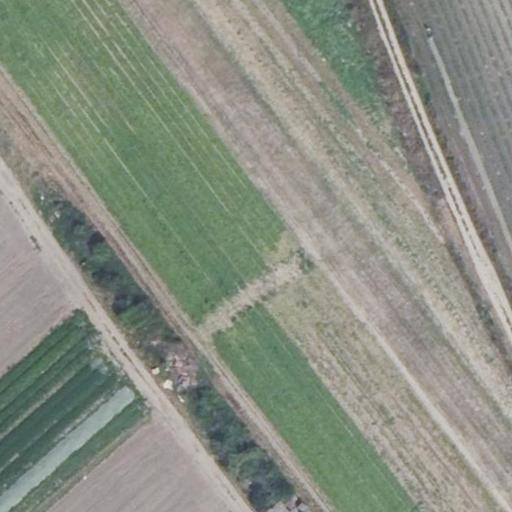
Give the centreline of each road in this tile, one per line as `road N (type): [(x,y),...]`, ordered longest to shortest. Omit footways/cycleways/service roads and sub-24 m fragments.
road 1 (track): [(0,175),(247,511)]
road 2 (track): [(511,301),(419,106),(383,0)]
